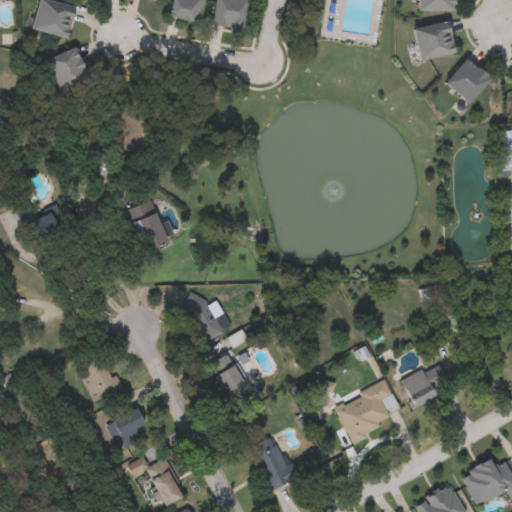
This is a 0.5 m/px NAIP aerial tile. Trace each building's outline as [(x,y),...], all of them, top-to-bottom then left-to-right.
[(31,27),(37,0),(57,0),(75,5),(66,37),(31,27)] [(203,0),(199,21),(169,15),(172,0),(203,0)] [(246,0),(242,28),(211,22),(214,0),(246,0)] [(415,10),(415,0),(450,0),(450,10),(415,10)] [(446,20),(453,51),(417,60),(409,29),(446,20)] [(57,87),(46,56),(77,45),(88,76),(57,87)] [(443,83),(463,57),(487,76),(467,102),(443,83)] [(511,168),(500,170),(497,142),(501,142),(500,131),(511,129),(511,168)] [(35,218),(51,210),(61,233),(40,242),(33,225),(23,230),(13,206),(27,200),(35,218)] [(131,221),(156,212),(167,243),(142,252),(131,221)] [(202,343),(176,306),(195,293),(204,306),(213,300),(229,324),(202,343)] [(79,378),(86,375),(78,360),(98,350),(120,390),(93,404),(79,378)] [(249,391),(227,402),(208,364),(229,352),(249,391)] [(436,363),(445,382),(434,387),(438,395),(413,407),(400,379),(436,363)] [(331,406),(383,383),(388,395),(378,399),(387,420),(346,439),(331,406)] [(103,424),(137,408),(144,424),(134,429),(137,436),(114,447),(103,424)] [(293,480),(267,491),(248,446),(275,435),(293,480)] [(505,492),(474,506),(458,473),(490,459),(493,466),(504,460),(511,477),(511,497),(508,499),(505,492)] [(173,470),(177,501),(158,504),(154,478),(161,477),(161,472),(173,470)] [(448,484),(463,511),(414,511),(410,505),(448,484)]
